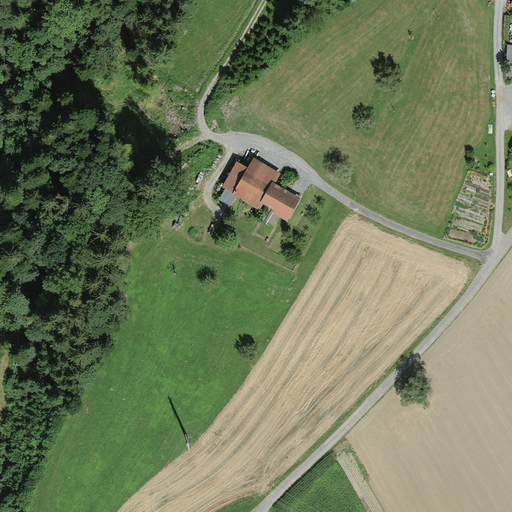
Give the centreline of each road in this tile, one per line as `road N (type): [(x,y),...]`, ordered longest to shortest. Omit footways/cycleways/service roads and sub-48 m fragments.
road 1 (residential): [(490,255),(334,196),(274,152),(216,138),(199,115),(248,22)]
road 2 (residential): [(256,511),(441,323),(490,255)]
road 3 (track): [(497,247),(494,0)]
